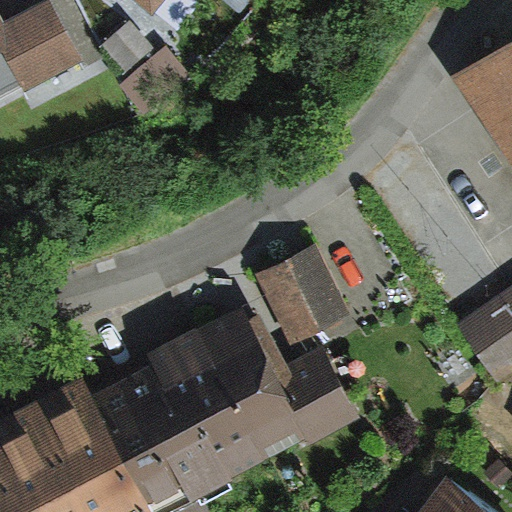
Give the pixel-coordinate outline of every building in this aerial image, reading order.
[(0,12),(0,51),(6,48),(27,91),(85,65),(52,0),(42,0),(3,18),(0,12)] [(170,0),(129,0),(155,19),(170,0)] [(511,33),(456,71),(511,159),(511,33)] [(324,243),(255,275),(287,344),(357,314),(324,243)] [(511,282),(472,310),(511,365),(511,282)] [(87,373),(0,417),(0,511),(181,511),(362,419),(335,362),(287,383),(250,301),(92,383),(87,373)] [(501,511),(445,473),(419,511),(501,511)]
